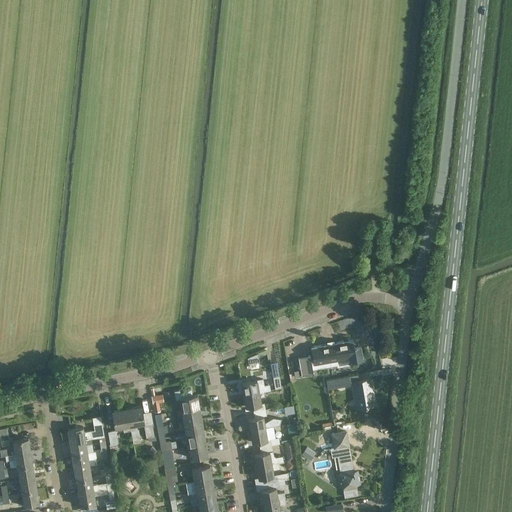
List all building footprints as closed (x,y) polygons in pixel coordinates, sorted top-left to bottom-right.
[(301,375),(313,373),(312,369),(332,365),(331,363),(337,362),(337,360),(349,358),(349,362),(357,361),(356,358),(363,357),(361,347),(354,348),(352,339),(334,343),(333,340),(326,341),(327,344),(310,347),(312,355),(310,356),(310,355),(298,357),(301,375)] [(279,375),(273,376),(275,389),(282,388),(279,376),(279,375)] [(349,376),(326,380),(327,389),(350,385),(349,376)] [(350,408),(351,409),(374,405),(371,392),(373,392),(370,379),(352,382),(356,406),(350,408)] [(241,383),(244,395),(263,391),(263,386),(258,387),(257,380),(241,383)] [(181,410),(199,407),(197,394),(192,395),(191,388),(175,391),(176,399),(179,398),(181,410)] [(260,397),(264,396),(263,391),(244,395),(246,406),(253,405),(253,411),(265,409),(266,409),(265,403),(261,404),(260,397)] [(164,401),(162,394),(151,396),(154,412),(160,411),(158,402),(164,401)] [(127,409),(130,430),(137,429),(137,424),(144,423),(141,406),(127,409)] [(199,407),(181,410),(183,422),(201,419),(199,407)] [(123,426),(123,431),(130,430),(127,409),(112,411),(115,428),(123,426)] [(250,430),(265,427),(280,425),(281,418),(273,416),(264,422),(263,415),(267,415),(266,409),(265,409),(253,411),(254,417),(248,418),(250,430)] [(161,414),(155,415),(157,427),(163,425),(161,414)] [(68,429),(70,442),(85,440),(91,439),(99,437),(104,437),(101,416),(92,418),(94,430),(84,432),(83,427),(68,429)] [(201,419),(183,422),(185,434),(204,430),(201,419)] [(296,422),(287,423),(288,433),(298,431),(296,422)] [(148,437),(148,441),(156,440),(155,436),(154,436),(152,423),(144,425),(146,438),(148,437)] [(157,427),(159,438),(165,437),(164,432),(168,431),(167,425),(163,426),(163,425),(157,427)] [(260,447),(272,445),(279,443),(278,437),(267,439),(265,427),(250,430),(252,442),(259,441),(260,447)] [(118,443),(116,430),(108,431),(110,444),(118,443)] [(204,430),(185,434),(187,445),(206,442),(204,430)] [(343,487),(345,497),(357,495),(356,484),(360,484),(358,471),(353,472),(346,431),(331,434),(334,448),(330,449),(332,457),(337,456),(340,474),(336,474),(338,488),(343,487)] [(159,438),(161,450),(172,448),(172,447),(176,446),(175,439),(170,440),(166,441),(165,437),(159,438)] [(0,456),(5,456),(30,451),(28,438),(13,441),(14,447),(0,449),(0,447),(0,456)] [(85,440),(70,442),(72,455),(87,452),(93,451),(92,445),(91,439),(85,440)] [(291,441),(285,443),(288,460),(294,459),(291,441)] [(206,442),(187,445),(190,457),(208,454),(206,442)] [(254,454),(256,466),(278,462),(283,461),(282,456),(275,457),(273,455),(272,445),(260,447),(261,453),(254,454)] [(305,456),(310,449),(306,446),(301,454),(305,456)] [(172,448),(161,450),(164,468),(175,466),(172,448)] [(17,466),(32,464),(30,451),(5,456),(6,460),(9,460),(10,467),(17,466)] [(72,455),(74,468),(89,465),(96,463),(95,458),(88,459),(87,452),(72,455)] [(255,484),(284,479),(288,479),(287,472),(274,475),(273,469),(279,468),(278,462),(256,466),(258,477),(254,478),(255,484)] [(32,464),(17,466),(19,479),(35,476),(32,464)] [(89,465),(74,468),(76,480),(91,478),(89,465)] [(194,481),(212,477),(210,465),(192,468),(194,481)] [(164,468),(167,485),(178,484),(177,475),(175,466),(164,468)] [(0,469),(0,478),(5,478),(5,477),(8,476),(7,468),(3,468),(4,469),(0,469)] [(76,480),(78,493),(113,487),(111,474),(105,475),(106,482),(98,484),(93,485),(91,478),(76,480)] [(19,479),(21,491),(37,489),(35,476),(19,479)] [(212,477),(194,481),(196,493),(214,489),(212,477)] [(260,490),(262,501),(285,498),(284,492),(277,493),(276,487),(279,485),(285,485),(284,479),(255,484),(256,490),(260,490)] [(167,485),(169,497),(175,496),(175,492),(179,491),(178,484),(167,485)] [(104,501),(105,508),(116,506),(113,487),(78,493),(80,506),(96,503),(94,496),(103,494),(105,501),(104,501)] [(18,499),(19,504),(23,504),(39,502),(37,489),(21,491),(22,499),(18,499)] [(214,489),(196,493),(198,504),(216,501),(214,489)] [(175,496),(169,497),(171,509),(177,508),(175,496)] [(283,511),(283,510),(280,510),(279,504),(286,503),(285,498),(262,501),(264,511),(283,511)] [(218,511),(216,501),(198,504),(199,511),(218,511)] [(326,511),(331,511),(342,510),(341,502),(326,505),(326,511)]
